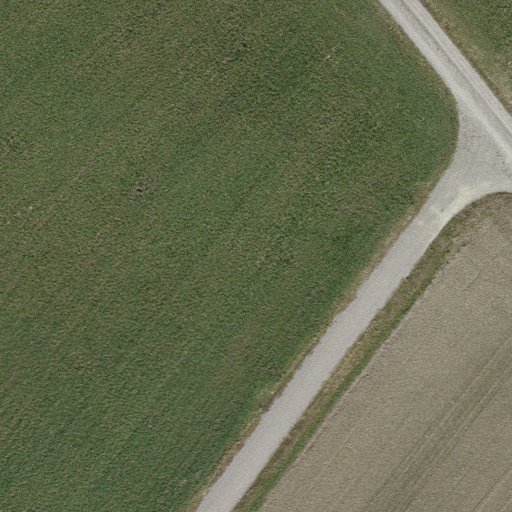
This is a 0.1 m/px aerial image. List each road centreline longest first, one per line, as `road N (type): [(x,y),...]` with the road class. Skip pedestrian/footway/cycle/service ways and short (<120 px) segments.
road 1 (track): [(507,130),(216,511)]
road 2 (track): [(401,0),(511,136)]
